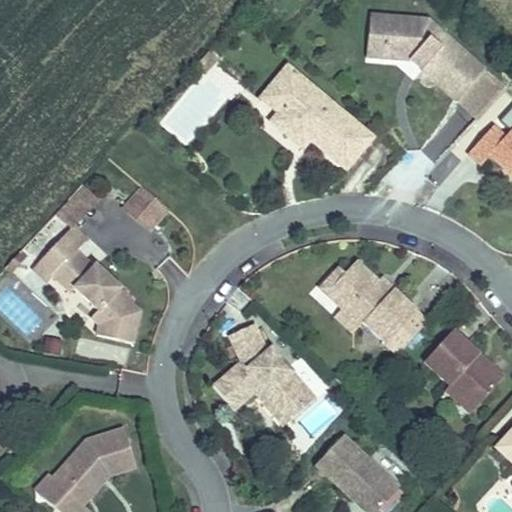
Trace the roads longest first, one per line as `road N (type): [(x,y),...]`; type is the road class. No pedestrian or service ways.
road 1 (residential): [(511,293),(461,244),(369,212),(330,209),(250,238),(186,298),(169,335),(164,383),(171,419),(215,511)]
road 2 (unknown): [(164,383),(5,368)]
